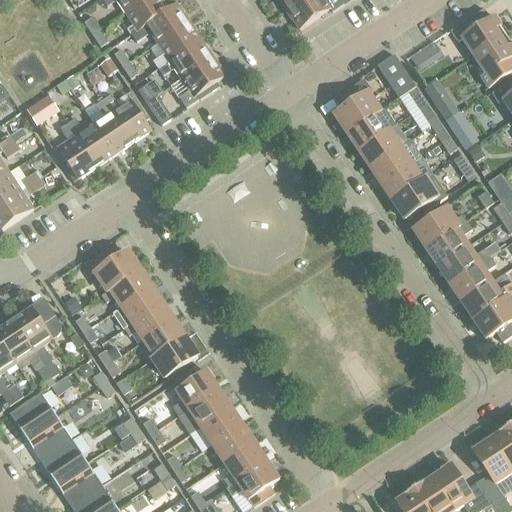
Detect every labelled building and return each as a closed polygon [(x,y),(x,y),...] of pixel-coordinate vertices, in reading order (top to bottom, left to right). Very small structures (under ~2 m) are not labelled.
[(117,3),(126,16),(148,0),(102,0),(101,1),(107,10),(117,3)] [(127,32),(132,38),(146,29),(146,28),(169,13),(169,12),(163,3),(158,3),(156,0),(148,0),(126,16),(133,28),(127,32)] [(288,13),(288,14),(308,0),(278,0),(282,6),(286,6),(290,12),(288,13)] [(323,0),(308,0),(288,14),(291,12),(294,18),(293,23),(300,32),(330,12),(332,15),(344,7),(339,0),(332,0),(326,4),(323,0)] [(151,36),(158,46),(186,27),(183,22),(184,17),(177,7),(169,12),(169,13),(146,28),(146,29),(132,38),(137,46),(151,36)] [(462,42),(474,60),(506,38),(500,29),(501,28),(495,19),(491,22),(484,12),(451,34),(458,45),(462,42)] [(84,26),(93,38),(99,34),(91,21),(84,26)] [(153,65),(158,72),(201,44),(195,34),(191,33),(187,28),(189,26),(186,27),(158,46),(166,58),(162,61),(161,59),(153,65)] [(99,34),(93,38),(101,50),(107,46),(99,34)] [(511,47),(506,38),(474,60),(486,78),(481,80),(488,91),(511,75),(511,47)] [(201,44),(158,72),(163,80),(175,72),(182,83),(210,63),(207,58),(208,53),(201,44)] [(114,58),(123,71),(130,66),(121,53),(114,58)] [(377,69),(399,102),(416,90),(395,58),(377,69)] [(109,62),(100,68),(107,80),(117,73),(109,62)] [(182,83),(172,89),(179,101),(187,112),(200,103),(200,104),(220,90),(217,86),(226,80),(219,70),(214,69),(211,64),(213,62),(212,62),(210,63),(182,83)] [(130,66),(123,71),(131,82),(138,78),(130,66)] [(72,79),(65,84),(70,92),(71,93),(79,88),(72,79)] [(503,104),(511,117),(511,82),(492,96),(499,107),(503,104)] [(65,84),(56,90),(61,97),(70,92),(65,84)] [(335,117),(348,136),(380,114),(367,96),(371,95),(363,84),(340,100),(347,110),(335,117)] [(0,104),(8,99),(2,88),(0,89),(0,104)] [(138,94),(147,106),(154,102),(154,101),(145,89),(138,94)] [(412,102),(419,112),(427,107),(420,96),(412,102)] [(111,98),(104,103),(133,147),(151,134),(145,125),(149,122),(137,103),(133,106),(131,103),(129,104),(125,98),(116,105),(111,98)] [(154,102),(147,106),(162,129),(173,122),(158,99),(157,98),(154,101),(154,102)] [(447,100),(435,108),(445,123),(457,115),(447,100)] [(38,109),(46,121),(58,113),(50,101),(38,109)] [(104,120),(94,128),(115,159),(133,147),(104,103),(96,108),(104,120)] [(427,107),(419,112),(427,124),(435,118),(427,107)] [(359,153),(388,133),(396,128),(385,112),(380,115),(380,114),(348,136),(359,153)] [(75,122),(68,127),(97,171),(115,159),(94,128),(83,134),(75,122)] [(97,171),(68,127),(60,132),(68,144),(57,151),(78,183),(97,171)] [(435,135),(442,147),(450,141),(443,130),(435,135)] [(21,132),(10,139),(11,140),(14,146),(26,138),(21,132)] [(359,153),(371,170),(400,150),(388,133),(359,153)] [(0,155),(2,154),(14,146),(11,140),(0,146),(0,155)] [(450,141),(442,147),(449,158),(457,152),(450,141)] [(371,170),(382,187),(411,167),(405,157),(413,151),(409,144),(400,150),(371,170)] [(14,146),(2,154),(7,161),(20,154),(14,146)] [(476,150),(467,156),(473,166),(482,160),(476,150)] [(461,175),(468,186),(476,180),(461,158),(453,164),(461,175)] [(0,180),(8,174),(0,161),(0,180)] [(382,187),(393,204),(433,178),(421,161),(411,167),(382,187)] [(0,180),(0,208),(38,181),(35,176),(22,184),(16,186),(8,174),(0,180)] [(433,178),(393,204),(405,222),(421,212),(424,215),(447,200),(433,178)] [(38,181),(0,208),(0,230),(2,234),(33,213),(26,201),(31,197),(43,189),(38,181)] [(511,197),(509,194),(498,202),(501,207),(507,217),(511,213),(511,197)] [(478,200),(485,212),(493,207),(486,195),(478,200)] [(496,210),(493,212),(503,226),(511,221),(507,217),(501,207),(496,210)] [(413,234),(425,252),(460,229),(448,210),(413,234)] [(511,223),(511,221),(503,226),(510,237),(511,236),(511,223)] [(425,252),(437,270),(469,249),(462,240),(472,233),(466,225),(460,229),(425,252)] [(437,270),(449,288),(490,260),(485,252),(475,259),(469,249),(437,270)] [(96,276),(108,295),(111,293),(140,274),(127,255),(116,262),(109,252),(86,268),(93,278),(96,276)] [(449,288),(461,305),(493,285),(486,275),(496,269),(490,260),(449,288)] [(115,300),(122,310),(151,290),(140,274),(111,293),(108,295),(101,299),(106,306),(115,300)] [(461,305),(473,324),(508,301),(511,297),(511,288),(500,296),(493,285),(461,305)] [(122,310),(113,317),(125,332),(133,327),(163,307),(151,290),(122,310)] [(72,301),(63,307),(71,319),(80,313),(72,301)] [(511,307),(508,301),(473,324),(486,342),(495,335),(503,346),(511,339),(511,307)] [(138,334),(145,344),(174,324),(163,307),(133,327),(125,332),(129,340),(138,334)] [(32,311),(14,324),(35,355),(44,369),(52,381),(60,376),(52,364),(53,363),(43,349),(57,340),(60,336),(61,331),(60,326),(55,319),(47,325),(43,328),(32,311)] [(75,325),(83,336),(91,331),(83,320),(75,325)] [(14,324),(0,332),(0,341),(17,367),(35,355),(14,324)] [(145,344),(155,360),(156,361),(185,341),(174,324),(145,344)] [(91,331),(83,336),(90,347),(98,342),(91,331)] [(0,341),(0,377),(17,367),(0,341)] [(156,361),(155,360),(153,362),(166,381),(197,360),(185,341),(156,361)] [(115,349),(106,355),(113,365),(121,359),(115,349)] [(105,354),(97,359),(105,370),(113,365),(106,355),(105,354)] [(113,365),(105,370),(112,381),(120,376),(113,365)] [(87,367),(78,373),(82,380),(86,380),(93,377),(87,367)] [(45,385),(52,381),(44,369),(37,373),(45,385)] [(182,404),(172,411),(179,420),(188,414),(218,393),(206,375),(176,395),(182,404)] [(93,380),(101,391),(107,386),(101,376),(93,380)] [(0,380),(0,398),(1,398),(9,410),(16,405),(8,393),(0,380)] [(65,380),(52,389),(58,399),(72,389),(65,380)] [(116,387),(117,389),(124,398),(132,393),(124,382),(116,387)] [(107,386),(101,391),(107,401),(115,397),(107,386)] [(15,388),(8,393),(16,405),(24,400),(15,388)] [(188,414),(179,420),(183,427),(191,438),(200,432),(231,411),(218,393),(188,414)] [(10,417),(27,444),(59,424),(41,397),(10,417)] [(200,432),(212,450),(242,429),(231,411),(200,432)] [(124,426),(131,437),(138,432),(131,422),(124,426)] [(151,422),(143,428),(150,439),(158,433),(151,422)] [(27,444),(42,466),(75,448),(59,424),(27,444)] [(212,450),(224,467),(254,447),(242,429),(212,450)] [(499,436),(491,441),(511,472),(511,433),(509,429),(499,435),(499,436)] [(138,432),(131,437),(138,448),(145,443),(138,432)] [(150,439),(157,450),(165,445),(158,433),(150,439)] [(130,440),(120,447),(126,455),(136,449),(130,440)] [(489,478),(478,485),(492,507),(504,500),(495,488),(511,476),(511,472),(491,441),(481,448),(483,451),(475,456),(489,478)] [(254,447),(224,467),(231,478),(224,483),(229,490),(236,485),(266,465),(254,447)] [(42,466),(57,489),(91,471),(75,448),(42,466)] [(167,464),(174,475),(182,470),(175,459),(167,464)] [(229,490),(226,492),(232,499),(241,493),(248,504),(249,504),(253,511),(265,503),(276,496),(271,489),(279,484),(266,465),(236,485),(229,490)] [(154,473),(161,483),(168,477),(162,468),(154,473)] [(433,480),(453,511),(458,511),(464,508),(466,511),(484,511),(492,507),(478,486),(468,493),(452,468),(433,480)] [(182,470),(174,475),(181,486),(189,481),(182,470)] [(57,489),(72,511),(74,511),(105,493),(91,471),(57,489)] [(168,477),(161,483),(168,494),(175,489),(168,477)] [(424,485),(414,491),(427,511),(453,511),(433,480),(425,486),(424,485)] [(427,511),(414,491),(403,498),(406,502),(398,507),(400,511),(427,511)] [(74,511),(117,511),(105,493),(74,511)] [(191,500),(198,511),(206,506),(198,495),(191,500)] [(206,506),(198,511),(217,511),(211,502),(206,506)]
